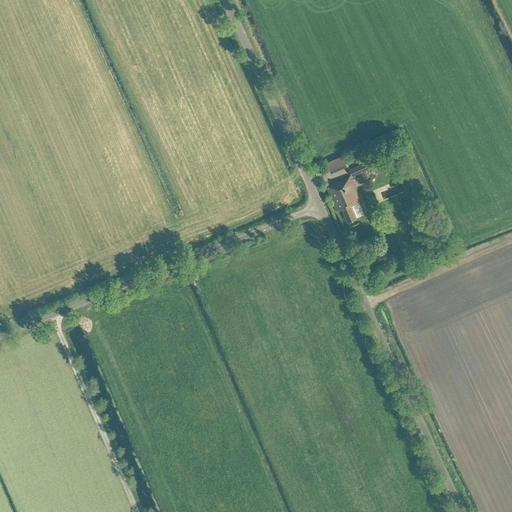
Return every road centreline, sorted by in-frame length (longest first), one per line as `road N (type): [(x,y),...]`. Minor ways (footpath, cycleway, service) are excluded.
road 1 (unclassified): [(319,205),(0,336)]
road 2 (tertiary): [(462,511),(319,205)]
road 3 (tertiary): [(319,205),(226,0)]
